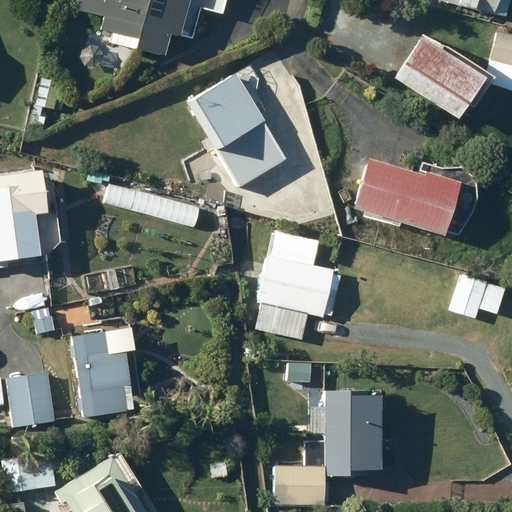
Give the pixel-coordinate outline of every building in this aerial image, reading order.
[(98,27),(112,30),(109,42),(135,49),(135,47),(161,53),(167,30),(178,33),(185,0),(77,0),(76,9),(101,15),(98,27)] [(437,0),(503,17),(506,0),(437,0)] [(490,80),(511,88),(511,86),(511,31),(498,27),(487,59),(490,60),(485,73),(492,75),(490,80)] [(389,76),(455,115),(480,73),(415,33),(389,76)] [(82,63),(90,66),(99,63),(102,54),(99,46),(90,43),(82,46),(78,54),(82,63)] [(232,187),(279,160),(230,75),(183,102),(232,187)] [(28,130),(27,135),(35,137),(36,131),(39,132),(43,115),(40,115),(42,105),(53,107),(59,81),(39,76),(26,129),(28,130)] [(102,125),(77,131),(83,154),(108,147),(102,125)] [(368,158),(353,205),(441,233),(457,182),(422,170),(421,175),(368,158)] [(0,269),(0,268),(0,258),(37,255),(34,228),(42,227),(41,210),(44,210),(40,170),(0,173),(0,269)] [(109,182),(103,201),(192,227),(198,207),(109,182)] [(232,215),(231,227),(241,228),(241,216),(232,215)] [(256,301),(260,302),(255,327),(302,336),(307,312),(322,315),(323,313),(332,315),(340,274),(331,272),(332,268),(265,255),(256,301)] [(132,265),(108,268),(110,292),(135,290),(132,265)] [(459,273),(449,310),(475,317),(477,308),(497,313),(504,285),(459,273)] [(32,310),(35,334),(53,331),(50,308),(32,310)] [(71,343),(66,344),(68,359),(72,359),(78,396),(76,396),(78,410),(81,410),(82,417),(133,408),(122,349),(108,352),(104,330),(70,336),(71,343)] [(308,359),(284,359),(284,381),(308,381),(308,359)] [(5,377),(12,426),(53,420),(46,371),(5,377)] [(322,453),(322,465),(272,465),(272,506),(299,505),(298,511),(307,511),(307,504),(324,504),(324,473),(365,473),(365,467),(379,467),(378,391),(345,392),(345,388),(323,388),(323,440),(320,440),(320,433),(311,433),(312,453),(322,453)] [(55,470),(67,468),(64,449),(0,458),(0,468),(3,492),(54,484),(52,465),(54,465),(55,470)] [(146,511),(109,453),(53,489),(68,511),(146,511)] [(223,461),(207,464),(210,478),(225,475),(223,461)] [(23,511),(22,500),(6,502),(7,511),(23,511)]
